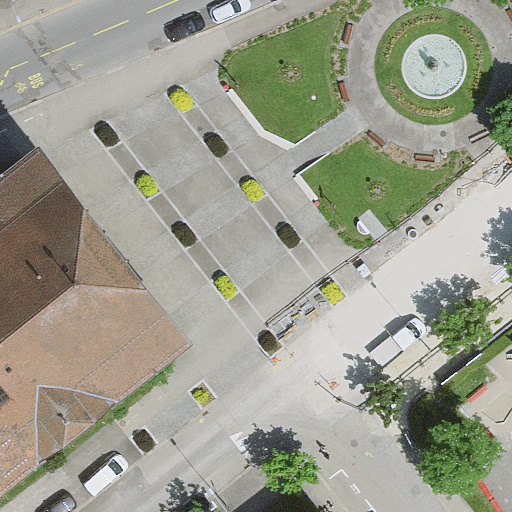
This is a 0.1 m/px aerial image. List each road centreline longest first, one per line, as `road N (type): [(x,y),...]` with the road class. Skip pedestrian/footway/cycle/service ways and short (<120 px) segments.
road 1 (residential): [(389,511),(294,391),(139,511)]
road 2 (primary): [(0,76),(173,0)]
